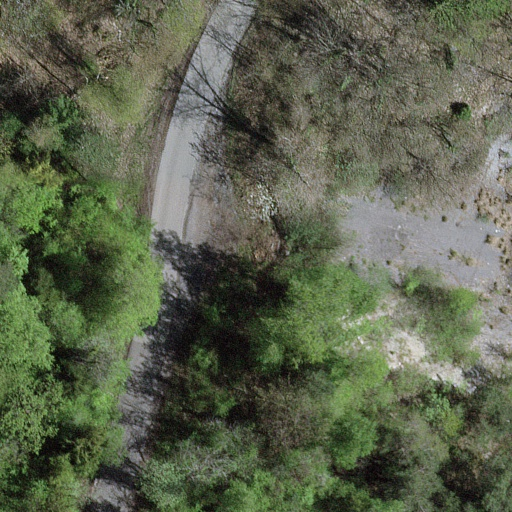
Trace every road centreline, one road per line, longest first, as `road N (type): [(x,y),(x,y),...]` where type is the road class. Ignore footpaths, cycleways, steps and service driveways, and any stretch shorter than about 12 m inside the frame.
road 1 (residential): [(233,0),(178,134),(153,328),(106,511)]
road 2 (secondary): [(30,511),(0,81)]
